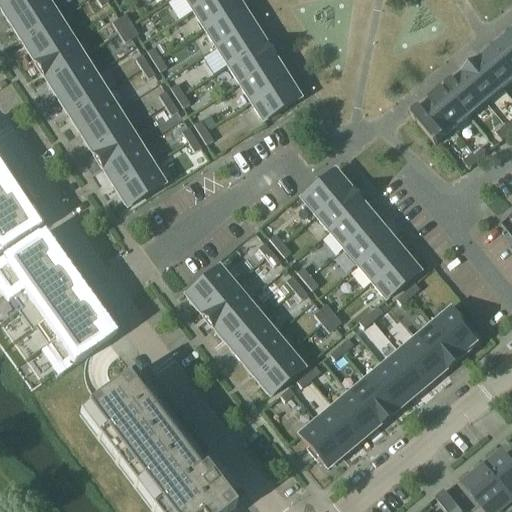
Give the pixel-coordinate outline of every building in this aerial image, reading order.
[(46,5),(43,0),(12,0),(0,8),(0,11),(10,28),(46,5)] [(0,0),(0,8),(12,0),(0,0)] [(104,0),(94,0),(101,10),(108,6),(104,0)] [(214,0),(182,0),(192,15),(214,0)] [(240,10),(233,0),(214,0),(192,15),(203,33),(240,10)] [(58,23),(46,5),(10,28),(21,46),(58,23)] [(251,28),(240,10),(203,33),(215,51),(251,28)] [(125,18),(118,22),(124,32),(131,28),(125,18)] [(118,22),(111,26),(117,36),(124,32),(118,22)] [(69,41),(58,23),(21,46),(33,64),(69,41)] [(131,28),(124,32),(131,42),(138,38),(131,28)] [(263,46),(251,28),(215,51),(227,69),(263,46)] [(124,32),(117,36),(124,47),(131,42),(124,32)] [(511,35),(511,34),(494,49),(511,69),(511,35)] [(81,59),(69,41),(33,64),(45,82),(81,59)] [(161,46),(155,49),(160,58),(166,54),(161,46)] [(274,64),(263,46),(227,69),(238,87),(274,64)] [(511,83),(511,69),(494,49),(478,62),(503,91),(511,83)] [(153,51),(146,55),(152,65),(159,61),(153,51)] [(141,58),(134,63),(141,73),(147,68),(141,58)] [(93,78),(81,59),(45,82),(56,101),(93,78)] [(159,61),(152,65),(159,75),(166,71),(159,61)] [(503,91),(478,62),(462,76),(486,105),(503,91)] [(286,83),(274,64),(238,87),(250,106),(286,83)] [(147,68),(141,73),(147,83),(154,78),(147,68)] [(486,105),(462,76),(445,90),(469,119),(486,105)] [(104,96),(93,78),(56,101),(68,119),(104,96)] [(298,102),(286,83),(250,106),(262,125),(298,102)] [(176,87),(169,91),(176,102),(182,97),(176,87)] [(469,119),(445,90),(428,104),(453,133),(469,119)] [(164,95),(157,99),(164,109),(171,105),(164,95)] [(116,114),(104,96),(68,119),(79,137),(116,114)] [(182,97),(176,102),(182,112),(189,107),(182,97)] [(428,104),(411,118),(435,148),(453,133),(428,104)] [(171,105),(164,109),(170,119),(177,115),(171,105)] [(127,132),(116,114),(79,137),(91,155),(127,132)] [(199,124),(192,128),(199,138),(205,134),(199,124)] [(511,136),(505,128),(496,136),(502,143),(511,136)] [(187,131),(180,135),(187,146),(194,141),(187,131)] [(139,151),(127,132),(91,155),(102,174),(139,151)] [(205,134),(199,138),(205,148),(212,144),(205,134)] [(194,141),(187,146),(193,156),(200,151),(194,141)] [(488,156),(481,148),(472,156),(479,164),(488,156)] [(150,169),(139,151),(102,174),(114,192),(150,169)] [(479,164),(472,156),(463,164),(469,171),(479,164)] [(163,188),(150,169),(114,192),(126,211),(163,188)] [(348,192),(333,174),(300,202),(315,219),(348,192)] [(0,330),(11,346),(24,364),(38,384),(77,356),(103,338),(104,337),(91,319),(90,317),(77,300),(66,284),(65,282),(52,264),(42,249),(40,247),(35,251),(24,234),(29,231),(17,213),(15,210),(3,192),(0,187),(0,330)] [(361,208),(348,192),(315,219),(328,236),(361,208)] [(375,225),(361,208),(328,236),(342,253),(375,225)] [(389,242),(375,225),(342,253),(356,269),(389,242)] [(274,238),(268,243),(276,252),(282,247),(274,238)] [(403,258),(389,242),(356,269),(370,286),(403,258)] [(263,247),(257,252),(265,261),(271,256),(263,247)] [(282,247),(276,252),(283,261),(289,256),(282,247)] [(271,256),(265,261),(273,270),(279,265),(271,256)] [(418,276),(403,258),(370,286),(385,303),(418,276)] [(232,288),(218,271),(185,299),(199,316),(232,288)] [(302,271),(296,276),(303,285),(309,280),(302,271)] [(291,280),(285,285),(293,294),(299,289),(291,280)] [(309,280),(303,285),(311,295),(317,289),(309,280)] [(284,286),(278,291),(284,298),(290,293),(284,286)] [(413,287),(404,295),(409,301),(418,293),(413,287)] [(246,305),(232,288),(199,316),(213,333),(246,305)] [(299,289),(293,294),(300,303),(306,298),(299,289)] [(404,295),(395,302),(400,309),(409,301),(404,295)] [(260,322),(246,305),(213,333),(227,349),(260,322)] [(325,308),(319,313),(327,322),(333,317),(325,308)] [(376,310),(367,318),(372,324),(381,316),(376,310)] [(319,313),(313,318),(320,327),(327,322),(319,313)] [(459,325),(449,313),(431,327),(459,360),(476,346),(467,335),(469,333),(460,323),(459,325)] [(333,317),(327,322),(334,331),(341,326),(333,317)] [(367,318),(358,326),(363,332),(372,324),(367,318)] [(274,338),(260,322),(227,349),(241,366),(274,338)] [(327,322),(320,327),(328,336),(334,331),(327,322)] [(431,327),(415,341),(442,374),(459,360),(431,327)] [(288,355),(274,338),(241,366),(255,382),(288,355)] [(415,341),(398,355),(426,388),(442,374),(415,341)] [(347,342),(338,350),(343,356),(352,349),(347,342)] [(338,350),(329,358),(334,364),(343,356),(338,350)] [(302,372),(288,355),(255,382),(269,400),(302,372)] [(398,355),(382,369),(409,402),(426,388),(398,355)] [(382,369),(365,383),(393,416),(409,402),(382,369)] [(314,370),(305,378),(310,384),(319,376),(314,370)] [(96,403),(95,404),(78,417),(150,511),(234,511),(218,490),(222,486),(210,470),(211,470),(209,467),(204,471),(132,376),(114,390),(113,390),(104,398),(96,403)] [(305,378),(295,385),(300,391),(310,384),(305,378)] [(365,383),(348,397),(376,430),(393,416),(365,383)] [(288,392),(279,399),(284,406),(293,398),(288,392)] [(348,397),(332,411),(360,444),(376,430),(348,397)] [(332,411),(315,424),(343,457),(360,444),(332,411)] [(343,457),(315,424),(298,439),(308,451),(306,452),(315,462),(316,461),(326,472),(343,457)] [(511,467),(503,458),(484,474),(511,506),(511,467)] [(511,511),(511,506),(484,474),(465,489),(482,509),(477,511),(511,511)] [(459,511),(460,511),(444,493),(435,501),(444,511),(459,511)]
